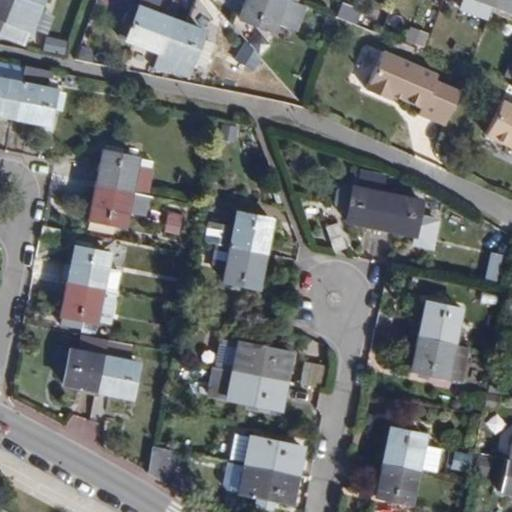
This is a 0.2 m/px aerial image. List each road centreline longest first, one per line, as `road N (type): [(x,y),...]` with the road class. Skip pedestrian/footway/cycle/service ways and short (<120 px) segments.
road 1 (residential): [(327,299),(344,357),(307,511)]
road 2 (tertiary): [(155,511),(0,426)]
road 3 (residential): [(0,347),(20,244),(14,214),(0,202)]
